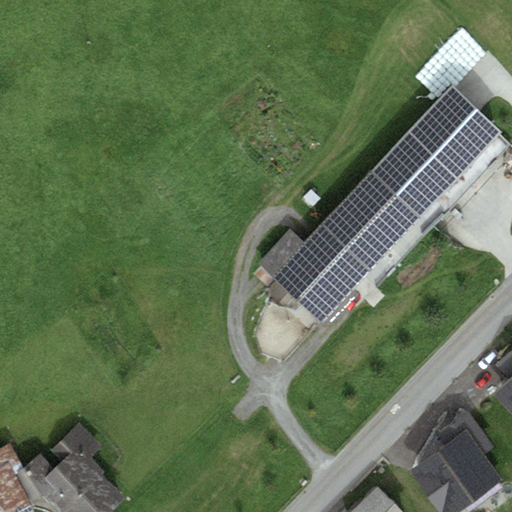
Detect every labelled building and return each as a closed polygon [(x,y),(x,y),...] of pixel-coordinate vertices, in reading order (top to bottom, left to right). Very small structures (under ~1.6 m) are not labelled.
[(289,229),(258,262),(327,326),(357,294),(353,289),(421,217),(432,228),(511,144),(499,133),(501,132),(451,84),(303,241),(289,229)] [(511,373),(472,411),(511,455),(511,373)] [(511,492),(511,455),(472,411),(418,459),(458,511),(504,511),(500,505),(511,492)] [(39,497),(42,495),(57,511),(109,511),(124,497),(101,474),(103,472),(90,458),(100,447),(78,422),(50,450),(60,461),(53,468),(39,454),(23,468),(39,497)] [(0,511),(32,511),(28,503),(39,497),(23,468),(9,444),(0,448),(0,511)] [(403,511),(376,484),(348,511),(403,511)]
